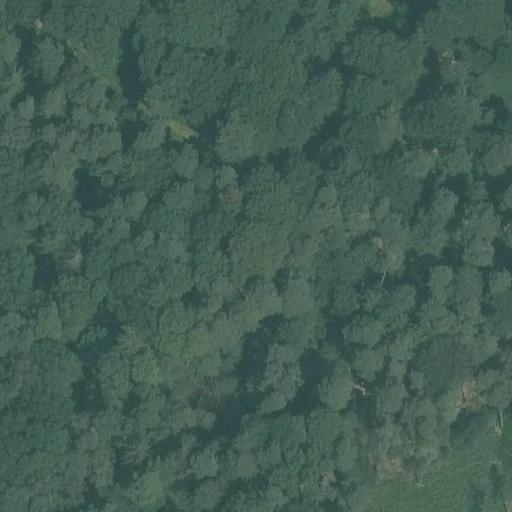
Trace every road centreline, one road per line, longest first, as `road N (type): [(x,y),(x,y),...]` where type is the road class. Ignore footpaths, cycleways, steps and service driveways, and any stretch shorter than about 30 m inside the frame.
road 1 (track): [(397,0),(9,511)]
road 2 (track): [(0,28),(463,297),(511,343)]
